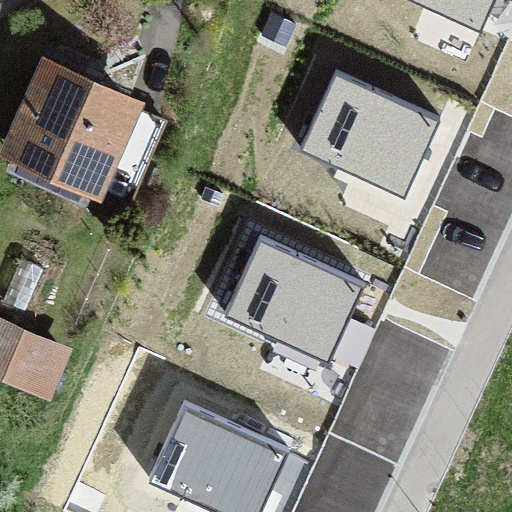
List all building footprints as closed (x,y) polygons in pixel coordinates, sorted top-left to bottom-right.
[(492,0),(411,0),(479,30),(492,0)] [(15,145),(91,179),(87,188),(127,206),(164,120),(127,103),(128,101),(49,66),(15,145)] [(441,118),(335,71),(300,149),(406,197),(441,118)] [(364,282),(259,235),(224,314),(329,361),(364,282)] [(1,323),(0,324),(0,368),(43,386),(60,348),(1,323)] [(259,511),(289,448),(183,401),(148,480),(220,511),(259,511)]
